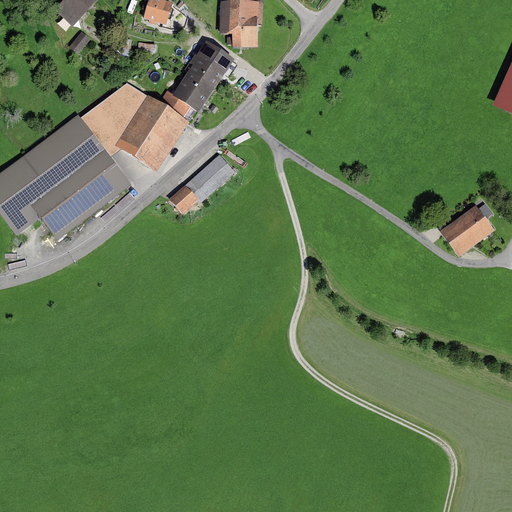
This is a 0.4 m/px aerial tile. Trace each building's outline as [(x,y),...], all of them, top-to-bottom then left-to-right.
[(99,6),(93,0),(68,0),(55,13),(74,31),(99,6)] [(150,0),(143,23),(167,30),(173,7),(174,7),(167,5),(167,0),(154,0),(154,1),(150,0)] [(234,7),(234,0),(221,0),(220,6),(220,18),(222,18),(222,7),(234,7)] [(233,50),(258,51),(259,31),(264,31),(264,0),(234,0),(234,7),(222,7),(222,18),(221,39),(234,40),(233,50)] [(186,20),(173,7),(167,30),(173,33),(183,31),(186,20)] [(69,51),(78,58),(91,42),(82,35),(69,51)] [(157,48),(139,44),(137,53),(156,56),(157,48)] [(114,151),(158,179),(190,127),(183,124),(189,114),(199,120),(235,66),(206,45),(190,67),(193,69),(175,98),(168,93),(158,107),(147,100),(114,151)] [(511,70),(494,113),(511,120),(511,70)] [(78,120),(0,178),(0,219),(16,241),(40,224),(58,247),(132,191),(78,120)] [(183,220),(197,207),(199,209),(237,176),(221,158),(168,204),(183,220)] [(440,237),(459,262),(495,235),(476,210),(440,237)]
